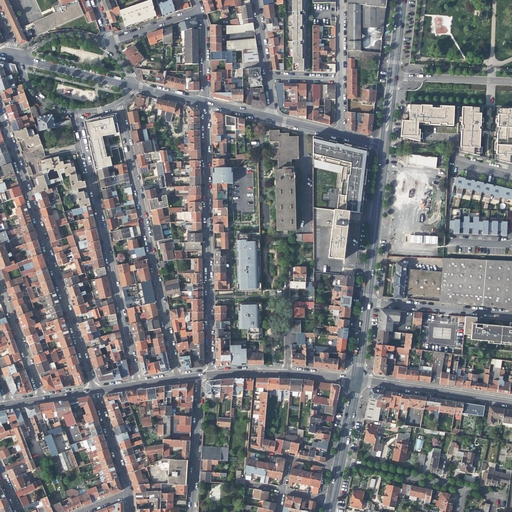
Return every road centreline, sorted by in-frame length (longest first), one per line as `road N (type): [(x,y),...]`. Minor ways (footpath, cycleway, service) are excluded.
road 1 (residential): [(94,388),(0,110)]
road 2 (residential): [(178,376),(115,102)]
road 3 (residential): [(74,110),(135,382)]
road 4 (residential): [(205,102),(209,373)]
road 5 (primary): [(384,146),(366,302)]
road 6 (primary): [(356,380),(511,402)]
road 7 (secondary): [(209,373),(356,380)]
road 8 (residential): [(366,302),(511,314)]
road 9 (residential): [(191,511),(199,373)]
road 10 (residential): [(463,487),(339,462)]
